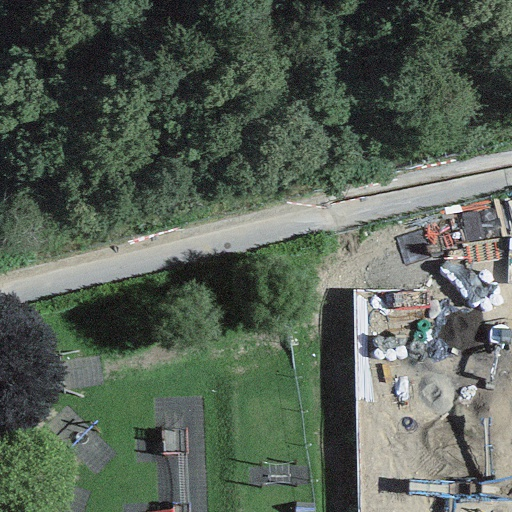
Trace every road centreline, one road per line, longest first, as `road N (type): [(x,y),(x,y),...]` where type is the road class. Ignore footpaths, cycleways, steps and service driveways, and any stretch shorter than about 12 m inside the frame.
road 1 (residential): [(511,180),(0,297)]
road 2 (track): [(511,108),(17,0)]
